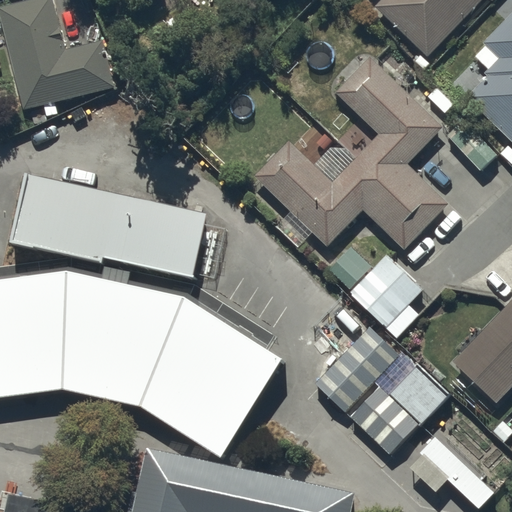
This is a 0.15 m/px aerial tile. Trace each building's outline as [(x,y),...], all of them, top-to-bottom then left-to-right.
[(55,0),(19,0),(0,5),(26,108),(116,85),(104,38),(67,47),(55,0)] [(379,0),(376,3),(429,55),(482,0),(379,0)] [(487,74),(468,95),(511,137),(511,12),(484,41),(487,44),(476,55),(490,68),(486,73),(487,74)] [(312,229),(328,245),(365,208),(406,248),(450,203),(409,162),(445,125),(372,53),(336,90),(380,134),(357,156),(339,138),(315,162),(290,138),(256,173),(294,211),(284,221),(302,239),(312,229)] [(500,152),(470,121),(452,138),(482,169),(500,152)] [(112,276),(201,296),(216,230),(35,189),(18,262),(110,283),(112,276)] [(331,267),(388,325),(425,287),(389,251),(374,266),(353,245),(331,267)] [(76,292),(0,302),(0,414),(70,405),(150,423),(229,477),(293,383),(194,319),(76,292)] [(498,399),(511,384),(511,298),(455,358),(498,399)] [(404,366),(374,337),(320,393),(350,422),(404,366)] [(422,376),(394,405),(428,438),(456,409),(422,376)] [(384,398),(356,428),(395,465),(423,435),(384,398)] [(454,490),(477,511),(491,511),(498,505),(440,450),(425,466),(427,468),(416,479),(441,504),(454,490)] [(366,511),(155,465),(144,511),(29,511),(14,509),(13,511),(366,511)]
